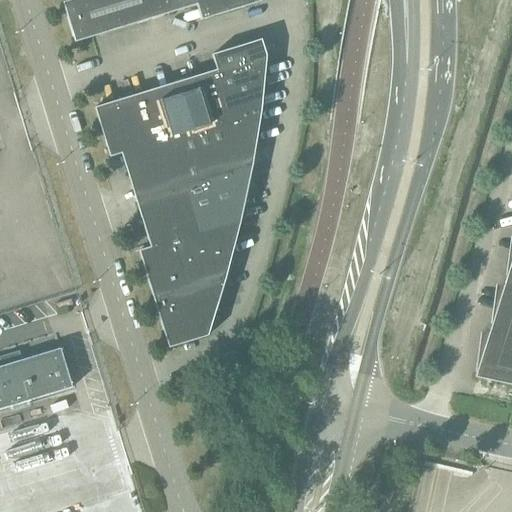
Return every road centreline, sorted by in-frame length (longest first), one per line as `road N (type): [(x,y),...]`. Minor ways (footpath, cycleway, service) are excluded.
road 1 (unclassified): [(182,511),(24,0)]
road 2 (secondary): [(353,409),(440,103),(441,0)]
road 3 (secondary): [(406,64),(385,195),(320,402)]
road 4 (unclassified): [(353,409),(511,445)]
